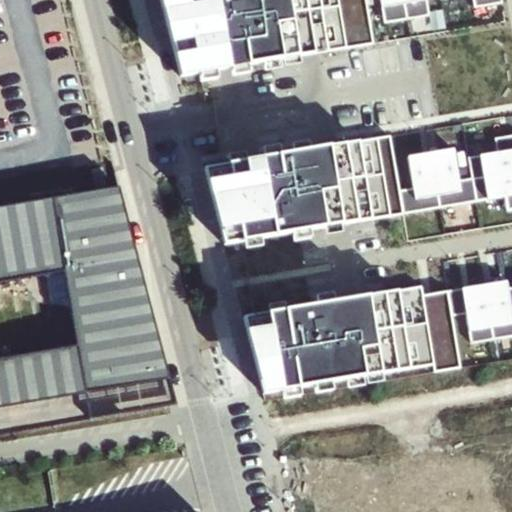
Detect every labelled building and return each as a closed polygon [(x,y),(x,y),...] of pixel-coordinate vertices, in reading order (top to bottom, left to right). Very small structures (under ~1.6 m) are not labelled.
[(502,6),(501,0),(160,0),(180,76),(372,45),(365,0),(379,0),(384,25),(429,17),(426,0),(439,0),(440,1),(443,0),(472,0),(474,10),(502,6)] [(387,83),(501,61),(495,30),(381,52),(387,83)] [(506,209),(511,208),(511,133),(493,137),(496,151),(467,156),(470,177),(458,179),(452,147),(407,155),(412,187),(398,189),(389,135),(203,167),(223,244),(503,195),(506,209)] [(102,168),(91,170),(94,188),(105,186),(102,168)] [(0,434),(175,404),(129,228),(119,188),(0,207),(0,434)] [(511,290),(507,291),(506,284),(422,297),(420,288),(242,315),(261,393),(431,364),(432,372),(458,367),(450,316),(465,314),(469,341),(511,334),(511,290)]
